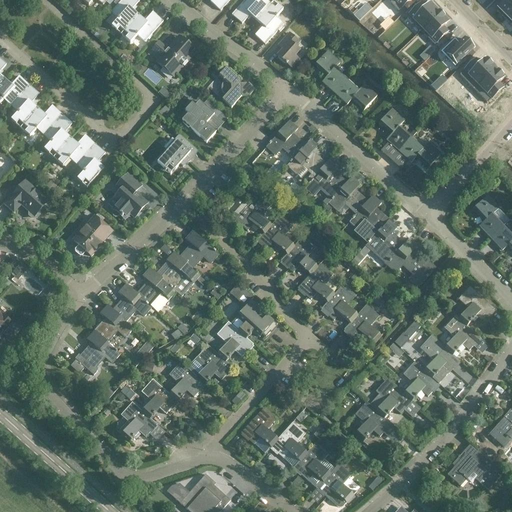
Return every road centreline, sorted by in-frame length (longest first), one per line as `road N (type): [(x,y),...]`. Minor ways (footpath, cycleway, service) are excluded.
road 1 (residential): [(0,37),(107,132),(124,134),(152,105),(150,91),(43,0)]
road 2 (residential): [(209,448),(152,475),(130,476),(60,405),(43,374),(85,291)]
road 3 (residential): [(371,511),(458,422),(511,351)]
road 4 (residential): [(428,215),(284,88)]
road 5 (residential): [(307,335),(177,203)]
road 6 (residential): [(177,203),(284,88)]
road 7 (residential): [(209,448),(307,335)]
road 8 (secondary): [(110,511),(0,413)]
road 9 (residential): [(284,88),(173,0)]
road 10 (residential): [(85,291),(177,203)]
road 11 (residential): [(428,215),(511,123)]
